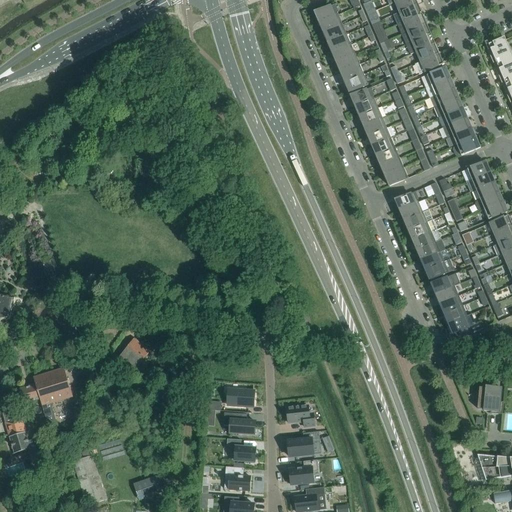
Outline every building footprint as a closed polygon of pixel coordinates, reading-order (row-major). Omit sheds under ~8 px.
[(360,6),(357,0),(350,0),(354,8),(360,6)] [(400,13),(418,5),(416,0),(401,0),(395,3),(400,13)] [(338,15),(334,5),(315,13),(319,24),(338,15)] [(393,15),(397,25),(422,15),(418,5),(400,13),(393,15)] [(343,25),(338,15),(319,24),(324,34),(343,25)] [(402,35),(427,25),(422,15),(397,25),(402,35)] [(380,21),(372,25),(376,35),(381,32),(384,31),(380,21)] [(328,43),(347,35),(343,25),(324,34),(328,43)] [(431,35),(427,25),(402,35),(406,45),(431,35)] [(369,26),(365,27),(369,37),(373,36),(369,26)] [(381,32),(376,35),(380,44),(385,42),(381,32)] [(351,45),(347,35),(328,43),(332,53),(351,45)] [(435,45),(431,35),(406,45),(410,55),(417,52),(435,45)] [(511,55),(505,40),(487,48),(485,44),(511,107),(511,55)] [(355,55),(351,45),(332,53),(336,63),(355,55)] [(439,54),(435,45),(417,52),(421,62),(439,54)] [(444,65),(439,54),(421,62),(415,65),(420,75),(444,65)] [(360,65),(355,55),(336,63),(341,73),(360,65)] [(364,75),(360,65),(341,73),(345,83),(364,75)] [(390,76),(386,66),(381,68),(383,72),(384,72),(386,78),(390,76)] [(450,79),(445,68),(421,78),(425,89),(431,86),(450,79)] [(368,85),(364,75),(345,83),(349,93),(368,85)] [(392,79),(386,82),(391,92),(396,89),(392,79)] [(429,99),(454,88),(450,79),(431,86),(425,89),(429,99)] [(454,88),(429,99),(434,109),(458,98),(454,88)] [(374,99),(370,89),(351,97),(355,107),(374,99)] [(407,97),(403,98),(407,108),(411,107),(407,97)] [(462,108),(458,98),(434,109),(438,119),(444,116),(462,108)] [(379,109),(374,99),(355,107),(359,117),(379,109)] [(396,101),(395,102),(398,110),(404,107),(400,99),(396,101)] [(411,107),(407,108),(412,118),(415,116),(411,107)] [(448,126),(467,118),(462,108),(444,116),(448,126)] [(383,119),(379,109),(359,117),(364,127),(383,119)] [(415,116),(412,118),(416,128),(420,126),(415,116)] [(452,136),(471,128),(467,118),(448,126),(443,129),(447,138),(452,136)] [(387,129),(383,119),(364,127),(368,137),(387,129)] [(420,126),(416,128),(420,138),(424,136),(420,126)] [(475,138),(471,128),(452,136),(457,146),(475,138)] [(391,139),(387,129),(368,137),(372,147),(391,139)] [(413,130),(408,132),(412,141),(417,139),(413,130)] [(426,136),(424,136),(420,138),(424,146),(429,144),(426,136)] [(461,156),(480,148),(475,138),(457,146),(457,147),(454,148),(453,150),(455,156),(457,156),(461,155),(461,156)] [(396,148),(391,139),(372,147),(376,157),(396,148)] [(417,139),(412,141),(416,151),(422,149),(417,139)] [(400,158),(396,148),(376,157),(381,167),(400,158)] [(422,149),(416,151),(420,161),(426,159),(422,149)] [(432,150),(430,151),(426,152),(429,158),(435,156),(432,150)] [(439,166),(435,156),(429,158),(433,168),(439,166)] [(404,168),(400,158),(381,167),(385,177),(404,168)] [(426,159),(420,161),(425,172),(430,169),(426,159)] [(467,170),(461,172),(466,183),(490,172),(485,162),(467,170)] [(408,179),(404,168),(385,177),(389,187),(408,179)] [(490,172),(466,183),(470,193),(476,191),(494,182),(490,172)] [(448,185),(445,179),(439,182),(444,193),(452,189),(450,184),(448,185)] [(0,217),(14,211),(0,180),(0,217)] [(480,200),(498,192),(494,182),(476,191),(480,200)] [(441,194),(438,188),(436,183),(431,185),(435,196),(437,195),(441,194)] [(455,194),(452,189),(444,193),(446,198),(455,194)] [(503,202),(498,192),(480,200),(477,202),(476,204),(478,211),(480,212),(484,210),(503,202)] [(419,203),(414,193),(395,201),(400,211),(419,203)] [(507,213),(503,202),(484,210),(489,221),(507,213)] [(423,213),(419,203),(400,211),(404,221),(423,213)] [(429,210),(423,213),(404,221),(408,231),(433,220),(429,210)] [(451,219),(449,214),(445,215),(445,216),(449,225),(453,223),(451,219)] [(511,226),(511,224),(508,216),(490,224),(495,235),(511,226)] [(437,230),(433,220),(408,231),(412,241),(437,230)] [(461,232),(468,229),(465,222),(457,225),(461,232)] [(511,238),(511,226),(495,235),(499,244),(511,238)] [(441,240),(437,230),(412,241),(417,251),(436,243),(441,240)] [(503,254),(511,250),(511,238),(499,244),(493,247),(497,256),(503,254)] [(440,253),(436,243),(417,251),(421,261),(440,253)] [(507,264),(511,262),(511,250),(503,254),(507,264)] [(425,270),(444,263),(440,253),(421,261),(425,270)] [(479,265),(475,255),(471,256),(475,266),(479,265)] [(450,260),(444,263),(425,270),(430,281),(454,270),(450,260)] [(456,274),(450,276),(431,284),(436,295),(455,287),(455,286),(460,284),(456,274)] [(492,294),(487,284),(484,286),(488,296),(492,294)] [(440,305),(459,297),(455,287),(436,295),(440,305)] [(0,321),(10,319),(15,297),(0,293),(0,321)] [(496,304),(492,294),(488,296),(492,306),(496,304)] [(463,307),(459,297),(440,305),(444,315),(463,307)] [(498,303),(496,304),(492,306),(497,317),(503,315),(498,303)] [(468,317),(463,307),(444,315),(448,325),(468,317)] [(472,326),(468,317),(448,325),(453,335),(459,332),(462,338),(483,329),(480,322),(472,326)] [(136,370),(149,352),(134,340),(120,358),(136,370)] [(73,397),(64,369),(34,378),(36,385),(20,389),(25,404),(40,399),(49,429),(58,426),(51,405),(55,404),(54,402),(73,397)] [(500,402),(501,388),(486,387),(486,389),(480,388),(478,409),(484,410),(484,411),(491,412),(491,414),(503,415),(504,403),(500,402)] [(254,400),(254,392),(229,390),(228,406),(249,407),(253,407),(254,400)] [(309,413),(308,406),(287,408),(289,424),(304,422),(305,428),(314,427),(314,420),(313,413),(309,413)] [(18,408),(2,412),(5,423),(14,454),(29,449),(29,451),(32,450),(26,432),(30,431),(26,417),(23,408),(18,409),(18,408)] [(238,421),(239,414),(225,413),(224,426),(230,426),(230,433),(255,435),(256,422),(238,421)] [(320,443),(319,432),(303,434),(304,440),(288,442),(288,445),(288,446),(289,454),(290,457),(313,455),(312,444),(320,443)] [(329,436),(322,439),(328,453),(334,450),(329,436)] [(255,463),(256,449),(241,448),(241,441),(227,440),(227,447),(233,448),(232,461),(255,463)] [(123,448),(121,441),(110,445),(113,452),(123,448)] [(511,476),(511,458),(477,455),(486,481),(511,476)] [(92,456),(73,462),(87,506),(106,500),(92,456)] [(319,472),(317,461),(303,462),(304,468),(302,469),(302,468),(297,469),(298,469),(290,470),(291,485),(314,483),(313,473),(319,472)] [(250,491),(251,477),(243,477),(244,469),(226,468),(224,489),(250,491)] [(169,490),(163,475),(141,483),(147,498),(169,490)] [(307,496),(295,497),(296,511),(307,511),(320,511),(318,495),(325,494),(324,488),(306,490),(307,496)] [(511,490),(493,494),(495,505),(511,502),(511,501),(511,490)] [(253,511),(254,505),(238,504),(239,499),(225,498),(224,508),(231,508),(230,511),(253,511)]
